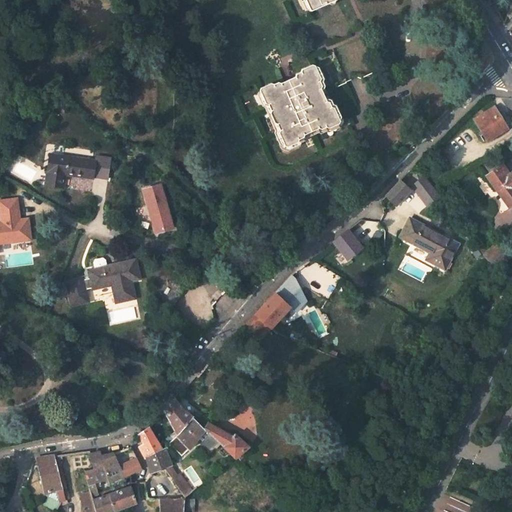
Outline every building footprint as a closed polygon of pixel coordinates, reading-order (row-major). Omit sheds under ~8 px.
[(305,0),(311,11),(335,0),(305,0)] [(327,101),(321,89),(322,86),(320,81),(321,79),(315,66),(312,65),(302,69),(302,72),(296,74),(296,77),(282,83),(279,82),(274,84),(271,83),(261,88),(260,91),(266,104),(268,104),(270,110),(273,110),(279,123),(278,126),(280,131),(279,133),(285,146),(287,147),(298,142),(298,140),(303,137),(304,135),(318,129),(321,130),(326,127),(329,128),(339,123),(340,121),(334,108),(332,107),(329,102),(327,101)] [(474,118),(487,140),(507,129),(494,107),(474,118)] [(51,153),(46,185),(65,188),(67,175),(94,179),(95,177),(109,179),(112,157),(97,155),(96,159),(51,153)] [(406,172),(413,180),(422,172),(415,163),(406,172)] [(511,173),(504,163),(486,176),(508,208),(511,205),(511,173)] [(410,184),(425,207),(439,197),(423,175),(410,184)] [(396,179),(380,196),(393,208),(409,191),(396,179)] [(174,229),(162,184),(143,189),(155,234),(174,229)] [(0,242),(31,238),(28,220),(20,221),(17,199),(0,201),(0,208),(2,223),(0,223),(0,242)] [(426,257),(443,266),(457,241),(408,216),(399,234),(429,250),(426,257)] [(344,262),(361,248),(345,229),(328,243),(344,262)] [(497,242),(484,256),(488,260),(491,262),(502,247),(497,242)] [(505,248),(494,264),(498,266),(510,253),(505,248)] [(136,260),(90,270),(94,289),(112,285),(116,303),(136,298),(132,280),(140,279),(136,260)] [(180,294),(186,286),(170,276),(165,284),(180,294)] [(290,307),(298,315),(317,293),(290,278),(255,314),(270,328),(290,307)] [(175,303),(180,294),(165,284),(159,292),(175,303)] [(72,306),(91,302),(88,286),(69,290),(72,306)] [(169,311),(175,303),(159,292),(154,300),(169,311)] [(243,327),(258,340),(270,328),(255,314),(243,327)] [(278,334),(293,340),(295,335),(280,329),(278,334)] [(179,432),(193,418),(182,408),(175,399),(165,409),(179,432)] [(178,433),(190,446),(205,429),(206,428),(193,418),(179,432),(178,433)] [(232,457),(248,446),(234,433),(231,436),(209,423),(206,428),(205,429),(213,435),(232,457)] [(165,467),(173,464),(167,446),(163,447),(149,426),(138,433),(144,443),(139,446),(146,458),(148,458),(151,472),(165,467)] [(112,452),(101,455),(100,452),(89,454),(94,468),(86,470),(86,471),(89,481),(106,477),(108,482),(124,475),(119,465),(112,452)] [(65,488),(59,454),(54,455),(61,488),(65,488)] [(37,457),(44,492),(48,492),(49,496),(59,503),(56,490),(61,488),(54,455),(37,457)] [(124,475),(141,468),(137,459),(119,465),(124,475)] [(86,471),(77,473),(81,492),(91,490),(89,481),(86,471)] [(114,510),(138,502),(131,485),(109,493),(114,510)] [(59,503),(68,501),(65,488),(61,488),(56,490),(59,503)] [(81,492),(78,493),(82,511),(96,511),(93,498),(91,490),(81,492)] [(93,498),(96,511),(107,511),(114,510),(109,493),(93,498)] [(162,511),(184,511),(185,499),(163,499),(162,511)]
